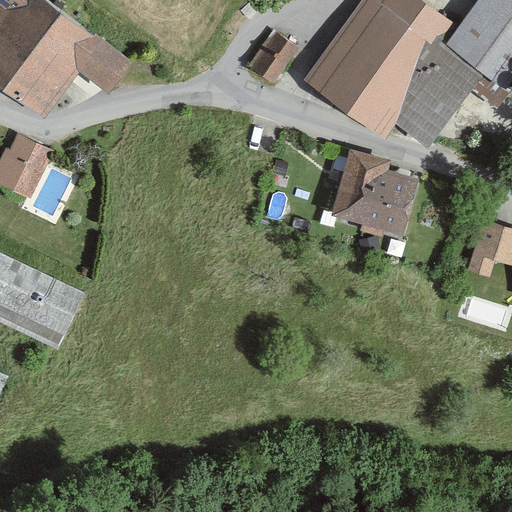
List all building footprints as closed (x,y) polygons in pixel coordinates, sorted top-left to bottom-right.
[(136,60),(55,0),(0,0),(0,80),(43,113),(79,66),(113,91),(136,60)] [(360,0),(304,75),(385,135),(397,120),(430,145),(488,66),(510,81),(511,77),(511,0),(479,0),(460,25),(426,0),(360,0)] [(299,46),(277,29),(249,64),(272,82),(299,46)] [(51,148),(17,134),(9,152),(4,150),(0,157),(0,180),(31,194),(51,148)] [(391,158),(351,147),(333,214),(403,232),(418,175),(388,168),(391,158)] [(511,228),(485,220),(469,271),(489,277),(495,258),(511,263),(511,228)] [(87,295),(0,254),(0,321),(61,350),(87,295)] [(0,401),(12,374),(0,369),(0,401)]
